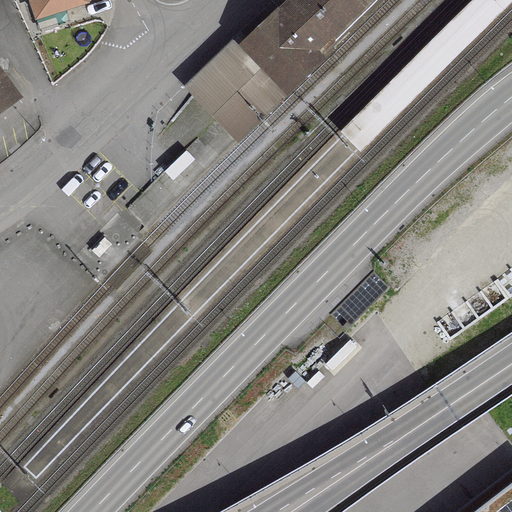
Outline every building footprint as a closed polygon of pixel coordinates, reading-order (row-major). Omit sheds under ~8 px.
[(82,0),(29,0),(35,17),(40,31),(67,23),(62,8),(83,2),(82,0)] [(324,34),(352,8),(344,0),(298,0),(277,20),(276,19),(220,72),(255,109),(282,83),(286,86),(314,59),(313,59),(331,42),(324,34)] [(511,0),(472,0),(453,19),(341,131),(362,153),(474,39),(511,1),(511,0)] [(0,118),(24,101),(0,68),(0,118)] [(511,511),(511,475),(462,511),(511,511)]
